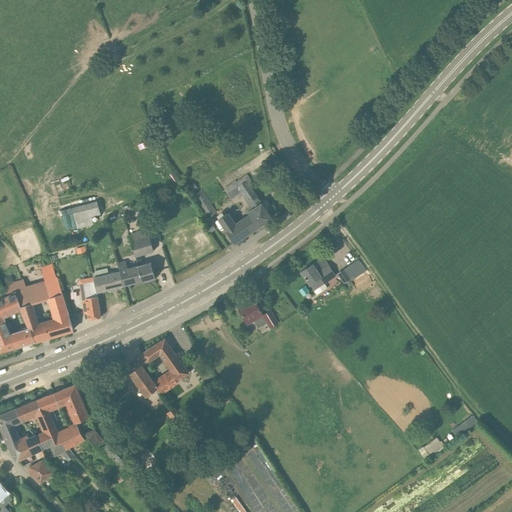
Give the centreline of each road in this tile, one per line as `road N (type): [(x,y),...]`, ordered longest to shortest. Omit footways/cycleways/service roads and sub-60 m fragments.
road 1 (secondary): [(0,382),(186,300),(330,200)]
road 2 (track): [(511,448),(476,415),(332,217)]
road 3 (secondary): [(330,200),(511,15)]
road 4 (unclassified): [(330,200),(282,135),(254,0)]
